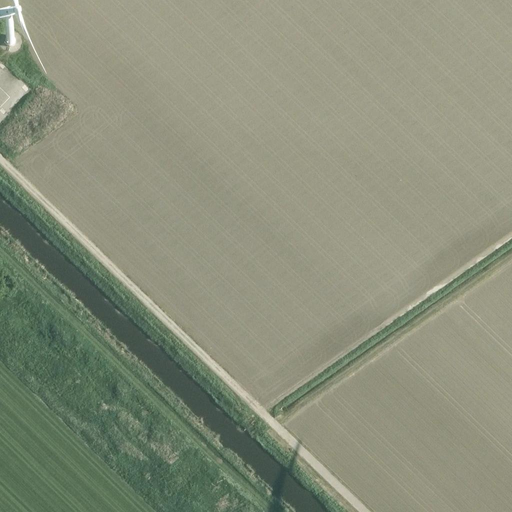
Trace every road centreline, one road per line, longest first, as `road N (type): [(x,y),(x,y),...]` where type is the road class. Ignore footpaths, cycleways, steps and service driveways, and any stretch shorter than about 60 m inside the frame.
road 1 (track): [(0,159),(365,511)]
road 2 (track): [(0,252),(271,511)]
road 3 (track): [(511,233),(260,410)]
